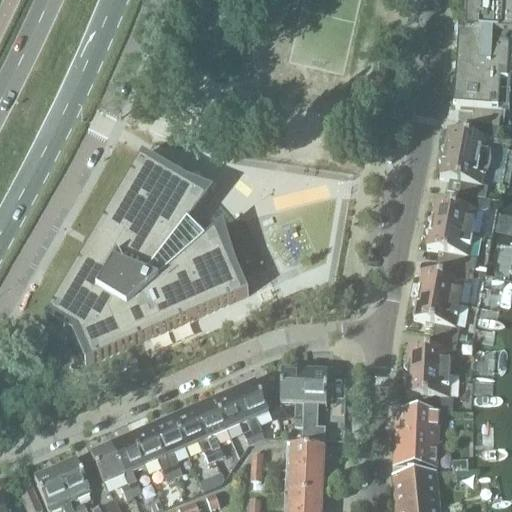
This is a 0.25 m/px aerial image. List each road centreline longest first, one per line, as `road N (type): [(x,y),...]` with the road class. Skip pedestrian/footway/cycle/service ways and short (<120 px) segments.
road 1 (residential): [(382,333),(273,339),(0,457)]
road 2 (unclassified): [(0,303),(152,0)]
road 3 (tertiary): [(382,333),(426,117),(436,0)]
road 4 (primary): [(0,240),(115,0)]
road 5 (tertiary): [(378,511),(382,333)]
